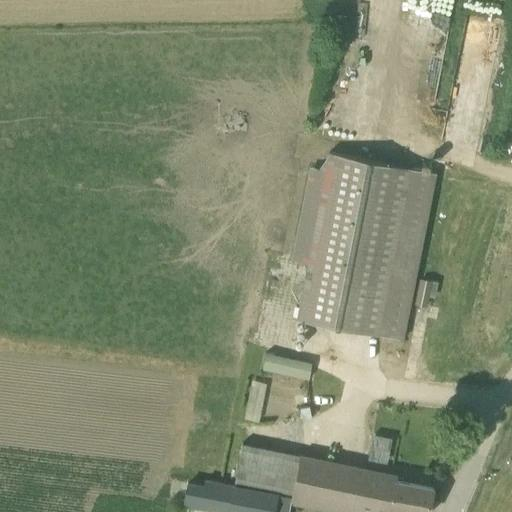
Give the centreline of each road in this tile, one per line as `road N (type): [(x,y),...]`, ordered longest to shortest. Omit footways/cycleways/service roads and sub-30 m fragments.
road 1 (track): [(350,138),(511,177)]
road 2 (unclassified): [(455,511),(511,387)]
